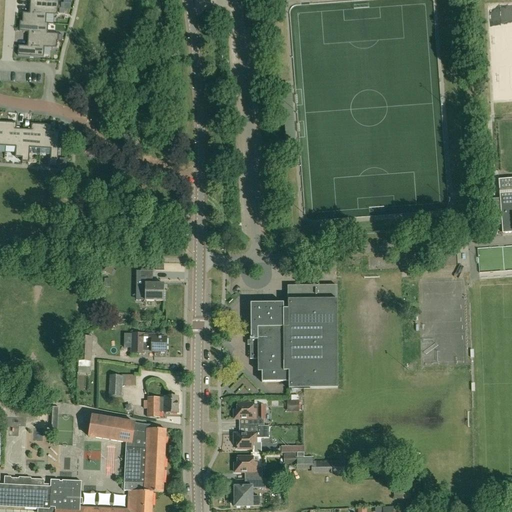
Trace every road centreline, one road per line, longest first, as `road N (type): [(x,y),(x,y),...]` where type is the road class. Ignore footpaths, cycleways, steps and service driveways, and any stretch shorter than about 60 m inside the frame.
road 1 (secondary): [(198,511),(200,176)]
road 2 (secondary): [(200,176),(188,0)]
road 3 (residential): [(200,176),(137,165),(83,122),(46,107)]
